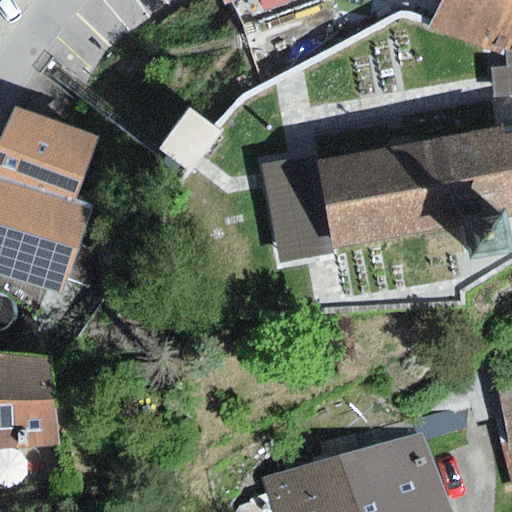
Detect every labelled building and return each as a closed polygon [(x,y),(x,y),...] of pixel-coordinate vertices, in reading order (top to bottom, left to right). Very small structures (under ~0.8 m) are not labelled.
[(511,56),(511,0),(448,0),(428,31),(511,56)] [(259,73),(241,82),(253,105),(270,95),(259,73)] [(20,110),(0,157),(0,277),(66,298),(96,207),(79,202),(102,137),(20,110)] [(321,160),(337,251),(449,232),(474,227),(511,220),(511,136),(506,137),(505,128),(321,160)] [(511,220),(474,227),(480,262),(511,256),(511,220)] [(45,361),(0,358),(0,491),(47,491),(44,450),(56,450),(45,361)] [(511,385),(501,388),(511,441),(511,385)] [(455,511),(426,436),(264,479),(270,496),(275,511),(455,511)] [(275,511),(270,496),(244,505),(236,511),(275,511)]
